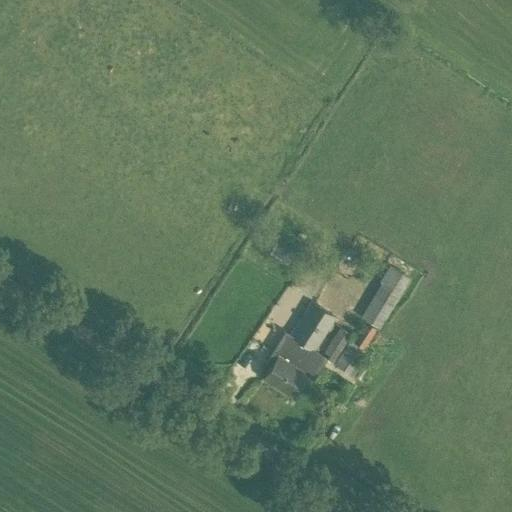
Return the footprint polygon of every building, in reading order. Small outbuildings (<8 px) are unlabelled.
[(287,263),(292,253),(275,242),(270,252),(287,263)] [(379,328),(410,277),(389,264),(378,281),(380,282),(360,316),(379,328)] [(315,349),(336,316),(310,299),(289,332),(285,330),(264,362),(270,365),(263,377),(291,395),(304,373),(313,378),(326,358),(327,357),(321,353),(315,349)] [(348,373),(376,328),(365,320),(352,341),(349,339),(334,363),(348,373)] [(339,326),(321,353),(327,357),(326,358),(332,362),(351,333),(339,326)]
